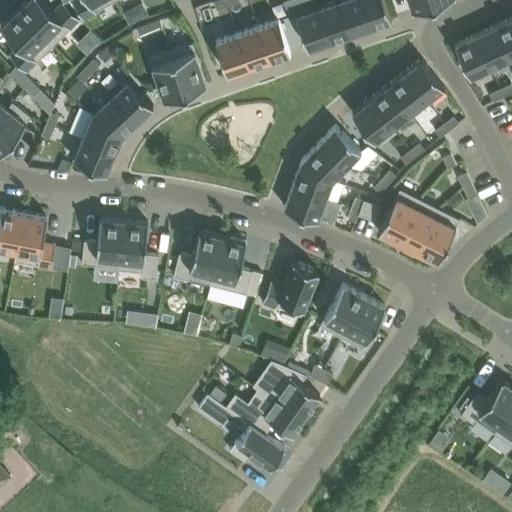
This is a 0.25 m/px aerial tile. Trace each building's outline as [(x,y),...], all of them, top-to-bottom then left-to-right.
[(26,0),(18,8),(54,43),(80,17),(63,0),(54,9),(44,0),(26,0)] [(112,0),(73,0),(84,18),(97,11),(96,9),(112,0)] [(149,10),(143,0),(137,0),(123,8),(129,20),(149,10)] [(333,0),(318,5),(330,39),(350,32),(338,0),(333,0)] [(338,0),(350,32),(370,25),(361,0),(338,0)] [(361,0),(370,25),(392,18),(385,0),(361,0)] [(434,1),(433,0),(409,0),(413,8),(434,1)] [(330,39),(318,5),(296,13),(308,47),(330,39)] [(27,70),(54,43),(18,8),(1,25),(19,43),(10,53),(27,70)] [(511,15),(495,24),(510,56),(511,55),(511,15)] [(291,51),(279,17),(258,24),(270,58),(291,51)] [(164,26),(161,18),(149,22),(152,30),(164,26)] [(152,30),(149,22),(138,26),(141,34),(152,30)] [(101,34),(90,24),(76,39),(87,49),(101,34)] [(238,31),(249,65),(270,58),(258,24),(238,31)] [(510,56),(495,24),(476,33),(491,65),(510,56)] [(238,31),(216,38),(228,72),(249,65),(238,31)] [(476,33),(455,42),(470,75),(491,65),(476,33)] [(174,47),(171,48),(185,90),(189,89),(207,83),(192,41),(174,47)] [(113,49),(106,43),(98,52),(105,58),(113,49)] [(185,90),(171,48),(150,56),(164,97),(185,90)] [(94,56),(86,65),(92,71),(100,63),(94,56)] [(422,56),(405,70),(427,98),(444,84),(422,56)] [(6,68),(16,78),(24,70),(14,61),(6,68)] [(79,76),(84,80),(92,71),(86,65),(77,74),(79,76)] [(26,86),(32,79),(24,70),(16,78),(24,87),(26,86)] [(405,70),(388,83),(410,112),(427,98),(405,70)] [(84,80),(79,76),(69,87),(75,93),(87,83),(84,80)] [(113,93),(137,119),(154,104),(129,78),(113,93)] [(32,79),(26,86),(34,94),(41,88),(32,79)] [(511,82),(511,81),(501,86),(504,94),(511,90),(511,82)] [(388,83),(371,96),(393,125),(410,112),(388,83)] [(493,99),(504,94),(501,86),(490,91),(493,99)] [(93,111),(123,132),(137,119),(113,93),(93,111)] [(371,96),(353,110),(375,139),(393,125),(371,96)] [(0,117),(9,107),(0,99),(0,117)] [(31,114),(14,100),(9,107),(0,117),(0,150),(1,151),(0,152),(1,152),(31,114)] [(55,124),(60,114),(51,110),(47,121),(55,124)] [(123,132),(93,111),(93,112),(83,136),(116,150),(123,132)] [(454,113),(444,121),(450,128),(459,121),(454,113)] [(51,136),(55,124),(47,121),(42,132),(51,136)] [(450,128),(444,121),(435,128),(440,135),(450,128)] [(336,123),(320,139),(346,164),(362,148),(336,123)] [(116,150),(83,136),(74,157),(107,171),(116,150)] [(346,164),(320,139),(302,159),(333,178),(346,164)] [(410,147),(416,155),(425,147),(420,140),(410,147)] [(406,162),(416,155),(410,147),(401,155),(406,162)] [(443,155),(448,166),(456,162),(451,151),(443,155)] [(302,159),(292,184),(326,196),(333,178),(302,159)] [(390,167),(382,176),(389,182),(396,173),(390,167)] [(463,185),(472,181),(467,170),(458,175),(463,185)] [(389,182),(382,176),(374,185),(381,191),(389,182)] [(478,192),(472,181),(463,185),(469,196),(478,192)] [(326,196),(292,184),(285,205),(318,217),(326,196)] [(399,240),(420,197),(400,187),(378,230),(399,240)] [(364,198),(364,197),(356,194),(352,205),(360,208),(362,202),(364,198)] [(420,197),(399,240),(418,250),(440,207),(420,197)] [(378,203),(364,198),(362,202),(360,208),(359,212),(376,218),(381,204),(378,203)] [(352,205),(348,217),(356,220),(359,212),(360,208),(352,205)] [(0,246),(17,249),(24,210),(0,206),(0,207),(0,246)] [(440,207),(418,250),(438,260),(460,217),(440,207)] [(17,249),(15,259),(37,263),(52,266),(56,243),(43,240),(48,214),(24,210),(17,249)] [(119,268),(124,218),(100,215),(98,239),(85,238),(82,262),(119,266),(118,268),(119,268)] [(124,218),(119,268),(142,270),(142,275),(156,277),(159,253),(145,252),(148,220),(124,218)] [(210,283),(223,234),(200,228),(193,254),(180,251),(174,274),(188,278),(189,275),(210,280),(210,282),(210,283)] [(223,234),(210,283),(247,292),(253,269),(240,265),(246,240),(223,234)] [(73,238),(72,248),(82,249),(83,239),(73,238)] [(68,269),(71,245),(56,243),(52,266),(68,269)] [(294,259),(284,283),(271,278),(262,300),(276,306),(277,304),(301,313),(319,269),(294,259)] [(342,335),(364,292),(343,281),(320,324),(342,335)] [(364,292),(342,335),(363,346),(386,304),(364,292)] [(52,294),(49,315),(61,317),(64,296),(52,294)] [(147,312),(145,324),(156,325),(158,313),(147,312)] [(230,343),(239,346),(243,334),(233,331),(230,343)] [(279,343),(274,358),(283,362),(289,347),(279,343)] [(272,357),(253,383),(264,391),(268,386),(307,414),(321,394),(301,381),(307,372),(295,367),(283,362),(274,358),(272,357)] [(319,378),(325,367),(316,362),(310,373),(319,378)] [(325,367),(319,378),(328,383),(334,372),(325,367)] [(477,389),(461,412),(473,421),(475,418),(494,431),(511,405),(511,384),(502,378),(488,397),(477,389)] [(216,383),(210,392),(221,399),(227,391),(216,383)] [(236,391),(227,404),(265,431),(274,420),(293,434),(307,414),(268,386),(264,391),(258,387),(249,400),(236,391)] [(209,391),(199,405),(224,423),(228,416),(245,427),(230,448),(245,458),(250,450),(271,465),(285,445),(265,431),(227,404),(221,399),(210,392),(209,391)] [(511,405),(494,431),(509,442),(511,443),(511,405)] [(20,418),(9,406),(0,414),(0,432),(2,435),(20,418)] [(0,484),(11,474),(0,462),(0,484)]
